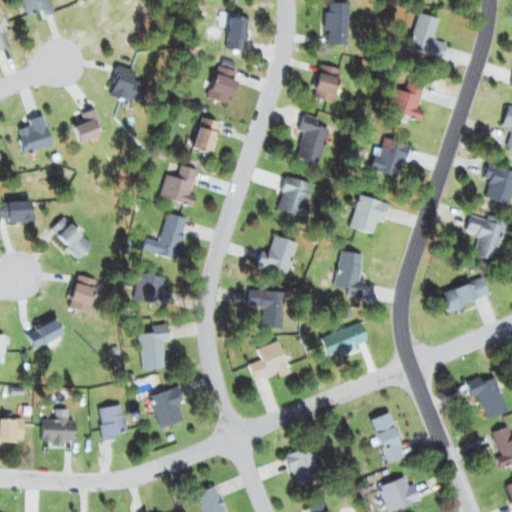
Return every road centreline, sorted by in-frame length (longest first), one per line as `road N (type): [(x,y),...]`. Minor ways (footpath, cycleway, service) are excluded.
road 1 (residential): [(0,477),(139,474),(511,324)]
road 2 (tertiary): [(471,511),(409,345),(405,294),(487,42),(492,0)]
road 3 (residential): [(264,511),(217,392),(207,311),(219,247),(279,64),(284,0)]
